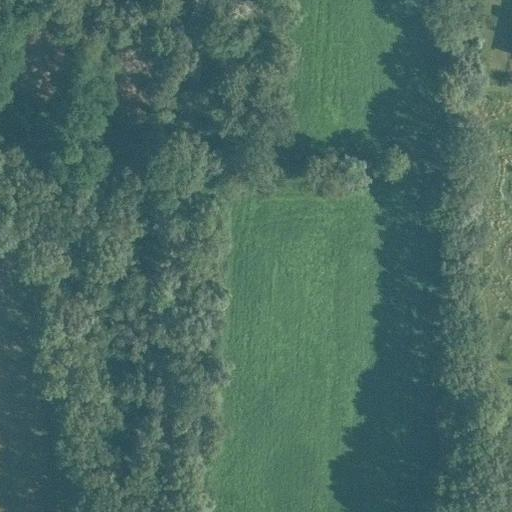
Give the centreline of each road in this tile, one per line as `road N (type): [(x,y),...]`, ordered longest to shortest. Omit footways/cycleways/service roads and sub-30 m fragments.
road 1 (track): [(0,131),(45,144),(118,141),(193,153),(152,511)]
road 2 (track): [(212,0),(193,153)]
